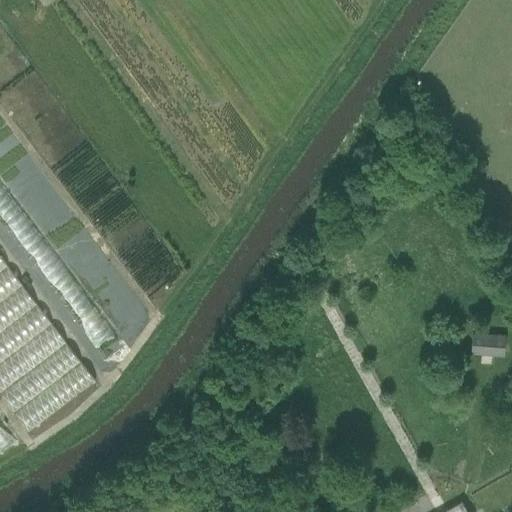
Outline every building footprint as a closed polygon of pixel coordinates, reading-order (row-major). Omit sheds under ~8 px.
[(126,346),(0,183),(0,223),(107,361),(126,346)] [(0,394),(29,432),(95,381),(0,256),(0,394)] [(472,332),(470,353),(504,355),(505,334),(472,332)] [(0,420),(0,452),(15,441),(0,420)] [(469,511),(461,498),(435,511),(469,511)]
